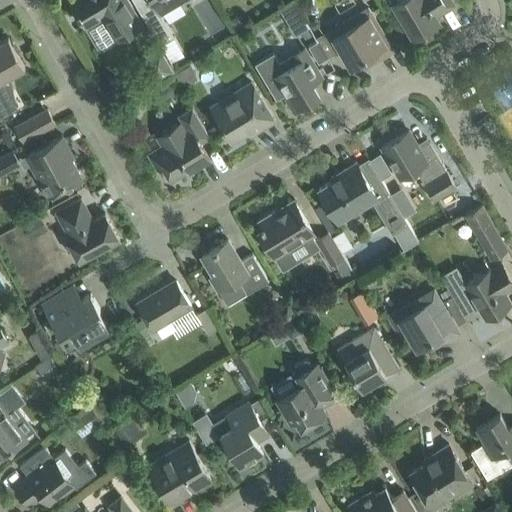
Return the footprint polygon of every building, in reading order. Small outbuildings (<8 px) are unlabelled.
[(100,50),(116,40),(142,24),(127,0),(72,0),(71,1),(86,27),(100,50)] [(133,0),(160,46),(175,37),(161,13),(182,0),(133,0)] [(391,0),(393,3),(392,4),(412,38),(440,22),(435,13),(441,9),(443,12),(455,4),(452,0),(391,0)] [(297,38),(311,29),(294,4),(281,12),(297,38)] [(394,50),(368,7),(345,21),(348,27),(327,40),(335,53),(341,49),(351,67),(367,57),(376,60),(394,50)] [(241,13),(228,21),(235,32),(248,25),(241,13)] [(0,117),(12,111),(5,97),(12,93),(10,75),(25,67),(9,37),(0,41),(0,117)] [(186,56),(175,37),(160,46),(172,64),(186,56)] [(318,40),(308,46),(318,63),(328,57),(318,40)] [(319,95),(312,83),(322,77),(318,70),(305,48),(294,55),(294,56),(280,64),(274,53),(256,64),(256,63),(255,64),(276,99),(285,94),(294,109),(319,95)] [(173,70),(163,55),(145,66),(154,82),(173,70)] [(271,114),(251,82),(239,89),(242,93),(213,110),(232,142),(262,124),(260,120),(271,114)] [(163,165),(171,179),(197,163),(199,166),(211,160),(200,141),(210,135),(193,107),(179,115),(190,133),(185,135),(178,123),(161,134),(166,142),(148,153),(158,168),(163,165)] [(48,108),(15,126),(23,141),(56,123),(48,108)] [(219,123),(209,129),(214,138),(224,133),(219,123)] [(434,199),(456,186),(430,142),(420,148),(409,130),(382,147),(400,178),(415,169),(434,199)] [(26,155),(49,197),(83,178),(71,157),(74,156),(62,135),(26,155)] [(0,175),(21,164),(13,149),(0,155),(0,175)] [(333,181),(318,189),(338,222),(373,201),(393,233),(408,223),(381,177),(370,159),(359,165),(357,162),(343,170),(345,173),(333,181)] [(68,233),(65,235),(73,248),(80,244),(87,257),(120,239),(105,213),(92,220),(80,199),(82,199),(81,197),(56,211),(68,233)] [(315,234),(294,200),(293,200),(295,204),(277,214),(275,211),(258,221),(262,227),(261,227),(262,228),(259,230),(275,258),(315,234)] [(481,204),(465,214),(491,258),(507,248),(481,204)] [(48,230),(40,216),(23,226),(31,240),(48,230)] [(315,239),(331,265),(344,257),(329,231),(315,239)] [(228,305),(269,280),(252,253),(240,260),(228,239),(202,255),(214,275),(211,277),(228,305)] [(510,303),(504,292),(511,287),(511,279),(502,263),(491,269),(490,269),(466,283),(456,289),(464,302),(474,297),(486,317),(505,306),(510,303)] [(361,278),(367,289),(382,282),(375,270),(361,278)] [(176,329),(170,318),(191,305),(177,280),(137,304),(152,328),(156,326),(163,337),(176,329)] [(79,351),(110,332),(97,310),(100,308),(91,293),(74,303),(66,290),(75,285),(74,284),(41,303),(50,317),(43,322),(52,337),(66,329),(79,351)] [(442,341),(459,331),(434,289),(389,316),(401,335),(407,331),(417,348),(433,339),(442,341)] [(368,321),(378,315),(370,301),(360,307),(368,321)] [(282,323),(295,315),(288,304),(275,312),(282,323)] [(219,327),(207,307),(197,313),(208,333),(219,327)] [(295,315),(282,323),(290,338),(304,329),(295,315)] [(374,326),(337,348),(361,389),(385,375),(386,377),(400,369),(374,326)] [(36,366),(46,380),(60,370),(49,355),(36,366)] [(322,406),(334,399),(330,393),(331,392),(334,390),(318,362),(312,366),(309,360),(306,359),(295,365),(294,368),(298,374),(296,375),(301,384),(278,398),(276,399),(290,422),(296,419),(301,428),(327,413),(323,407),(322,406)] [(191,380),(175,390),(185,406),(194,400),(196,390),(191,380)] [(0,456),(14,446),(26,436),(8,413),(7,411),(15,405),(22,399),(9,382),(0,388),(0,456)] [(249,401),(214,422),(240,465),(263,451),(253,434),(265,427),(249,401)] [(77,419),(88,432),(102,421),(92,408),(77,419)] [(481,444),(471,450),(487,478),(511,463),(511,425),(509,427),(500,413),(476,427),(485,442),(481,444)] [(127,420),(114,427),(125,446),(138,438),(127,420)] [(212,477),(189,439),(147,464),(172,506),(187,497),(184,492),(193,487),(193,488),(212,477)] [(437,456),(409,472),(428,504),(455,487),(458,492),(473,483),(449,444),(435,452),(437,456)] [(50,504),(74,485),(76,487),(96,471),(86,459),(78,465),(67,474),(54,457),(45,446),(20,466),(28,475),(15,485),(29,503),(42,494),(50,504)] [(145,475),(134,461),(117,474),(127,488),(145,475)] [(368,497),(366,494),(348,504),(353,511),(416,511),(403,490),(392,497),(385,486),(368,497)] [(133,511),(121,495),(107,506),(111,511),(89,511),(85,507),(78,511),(75,511),(70,505),(59,511),(133,511)] [(482,510),(483,511),(502,511),(496,501),(482,510)]
